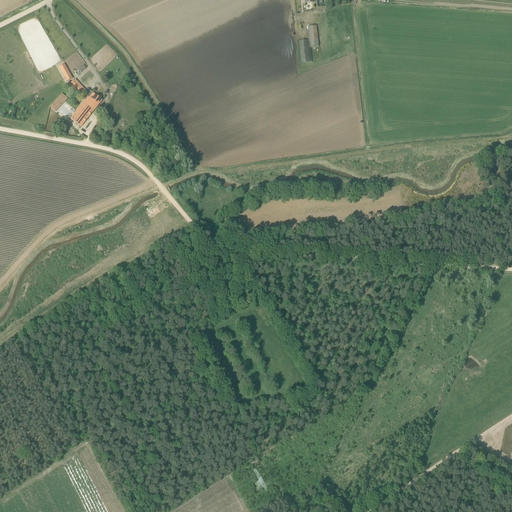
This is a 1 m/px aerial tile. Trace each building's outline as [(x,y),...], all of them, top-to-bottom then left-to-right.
[(301,63),(309,62),(312,62),(311,48),(318,47),(316,26),(308,27),(309,40),(299,41),(301,63)] [(64,63),(58,67),(67,81),(73,78),(64,63)] [(80,97),(84,94),(86,92),(75,80),(69,85),(80,97)] [(95,95),(92,93),(88,90),(86,92),(84,94),(88,97),(98,105),(102,100),(95,95)] [(56,112),(68,99),(62,94),(50,107),(56,112)] [(78,117),(74,122),(80,127),(98,105),(88,97),(75,114),(78,117)]
